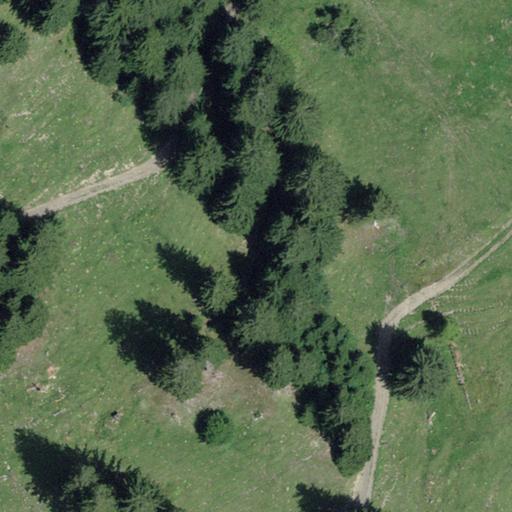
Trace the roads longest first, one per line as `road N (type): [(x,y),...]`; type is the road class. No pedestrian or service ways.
road 1 (track): [(0,226),(144,170),(169,152),(203,57),(240,0)]
road 2 (track): [(511,225),(405,305),(387,328),(361,511)]
